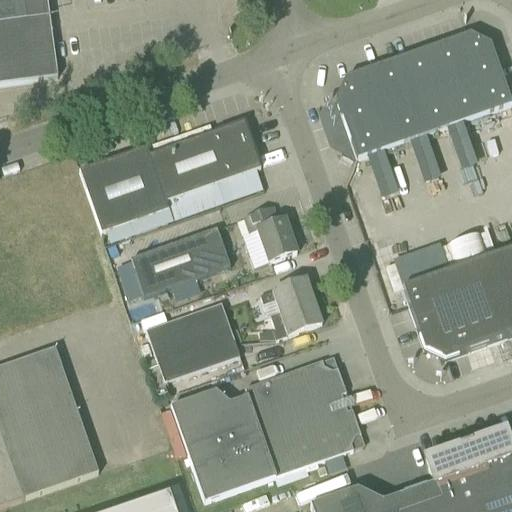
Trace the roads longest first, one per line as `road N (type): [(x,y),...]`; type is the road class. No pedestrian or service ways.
road 1 (unclassified): [(273,56),(402,424),(511,386)]
road 2 (unclassified): [(0,153),(273,56)]
road 3 (unclassified): [(292,50),(439,0)]
